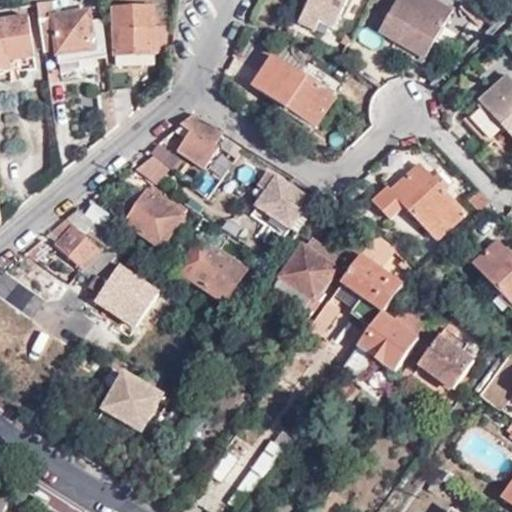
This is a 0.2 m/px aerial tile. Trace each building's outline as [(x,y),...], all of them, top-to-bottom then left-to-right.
[(349,0),(314,0),(304,24),(324,33),(327,26),(337,30),(349,0)] [(423,43),(431,48),(452,10),(433,0),(397,0),(379,34),(417,54),(423,43)] [(55,1),(42,3),(48,60),(58,58),(60,64),(107,57),(103,21),(91,22),(90,14),(57,18),(55,1)] [(152,26),(152,7),(115,7),(116,55),(118,54),(118,65),(157,64),(157,54),(161,54),(162,26),(152,26)] [(0,75),(10,74),(9,63),(33,59),(27,18),(0,21),(0,75)] [(426,59),(431,48),(423,43),(417,54),(426,59)] [(255,87),(285,106),(314,125),(317,128),(336,99),(274,58),(255,87)] [(487,144),(504,129),(511,138),(511,82),(508,79),(464,120),(487,144)] [(110,91),(114,127),(130,114),(127,88),(110,91)] [(314,125),(285,106),(279,115),(308,135),(314,125)] [(188,133),(183,139),(174,152),(202,170),(216,148),(213,146),(221,134),(193,115),(179,126),(188,133)] [(179,126),(172,132),(183,139),(188,133),(179,126)] [(220,149),(233,158),(241,147),(227,138),(220,149)] [(135,171),(157,188),(179,161),(158,143),(135,171)] [(419,164),(390,192),(403,207),(436,241),(466,214),(419,164)] [(267,193),(258,207),(299,234),(311,217),(303,212),(311,200),(269,171),(258,187),(267,193)] [(403,207),(390,192),(385,187),(369,203),(387,222),(403,207)] [(151,190),(144,198),(125,227),(159,251),(185,214),(151,190)] [(125,227),(144,198),(136,192),(117,220),(125,227)] [(491,205),(481,194),(472,201),(482,214),(491,205)] [(78,210),(65,221),(108,251),(114,244),(118,238),(78,210)] [(65,221),(47,236),(56,247),(65,256),(80,272),(81,271),(96,258),(109,269),(118,259),(108,251),(65,221)] [(384,238),(377,234),(371,243),(353,268),(342,283),(363,298),(351,315),(371,330),(381,316),(390,303),(404,284),(379,267),(394,247),(384,238)] [(353,268),(371,243),(361,236),(343,260),(353,268)] [(197,238),(187,252),(201,261),(189,279),(225,304),(246,272),(197,238)] [(511,254),(499,241),(474,266),(511,305),(511,304),(511,254)] [(39,242),(24,255),(33,261),(46,249),(39,242)] [(334,269),(302,246),(273,288),(304,310),(334,269)] [(65,256),(56,247),(50,252),(59,262),(65,256)] [(201,261),(187,252),(175,270),(189,279),(201,261)] [(96,258),(81,271),(92,281),(83,293),(136,330),(141,323),(152,331),(169,306),(158,298),(161,293),(147,284),(149,279),(118,259),(109,269),(96,258)] [(329,301),(312,325),(322,332),(339,309),(329,301)] [(422,326),(390,303),(381,316),(413,339),(422,326)] [(441,337),(459,314),(448,303),(429,330),(441,337)] [(511,353),(511,322),(503,312),(483,330),(509,357),(511,353)] [(458,340),(469,325),(459,314),(441,337),(419,369),(453,393),(474,364),(471,361),(476,353),(458,340)] [(413,339),(381,316),(371,330),(348,363),(343,370),(358,380),(372,359),(394,375),(418,342),(413,339)] [(155,416),(165,423),(180,403),(143,378),(137,385),(123,376),(102,411),(143,435),(155,416)] [(223,451),(206,476),(217,483),(234,459),(223,451)] [(139,460),(122,483),(134,491),(151,468),(139,460)] [(231,501),(244,511),(264,481),(252,471),(231,501)] [(18,486),(7,480),(0,490),(0,506),(5,510),(18,486)] [(511,483),(502,498),(511,504),(511,483)] [(332,489),(316,511),(338,511),(347,501),(332,489)]
